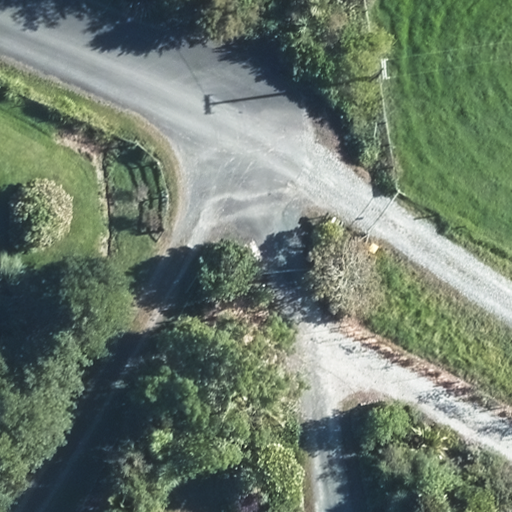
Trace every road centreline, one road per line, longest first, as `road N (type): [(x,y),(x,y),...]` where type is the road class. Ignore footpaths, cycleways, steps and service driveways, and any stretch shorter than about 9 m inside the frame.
road 1 (track): [(511,343),(403,288),(244,174)]
road 2 (unclassified): [(244,174),(247,130),(0,22)]
